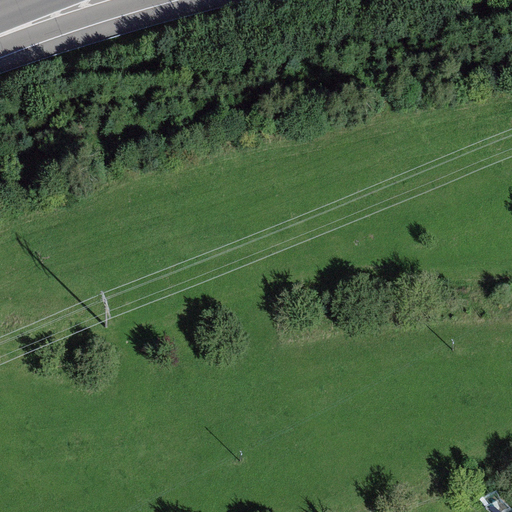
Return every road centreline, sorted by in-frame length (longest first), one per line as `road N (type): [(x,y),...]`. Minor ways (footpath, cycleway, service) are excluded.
road 1 (track): [(0,361),(82,360),(348,267),(511,247)]
road 2 (motorway): [(0,41),(150,0)]
